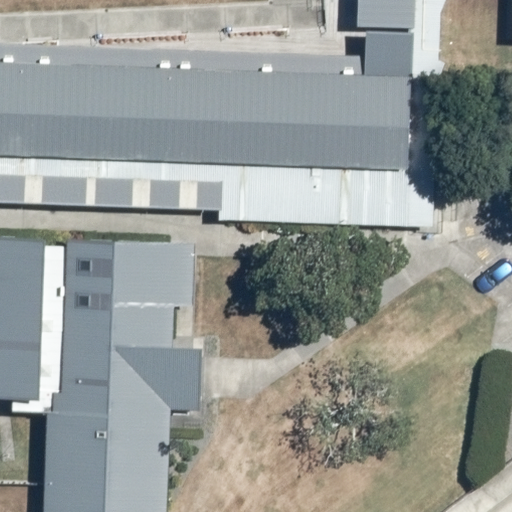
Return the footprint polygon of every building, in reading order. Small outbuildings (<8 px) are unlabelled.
[(415,0),(356,0),(355,25),(369,24),(415,25),(415,0)] [(415,0),(415,25),(369,24),(369,29),(412,32),(412,72),(438,73),(445,60),(440,58),(441,10),(445,0),(415,0)] [(412,32),(369,29),(364,29),(363,55),(363,72),(407,75),(412,72),(412,32)] [(0,43),(0,152),(405,165),(407,75),(363,72),(363,55),(0,43)] [(0,152),(0,171),(219,181),(219,209),(217,218),(432,225),(434,187),(438,73),(412,72),(407,75),(405,165),(0,152)] [(219,181),(0,171),(0,201),(219,209),(219,181)] [(43,237),(0,235),(0,398),(9,399),(7,411),(44,414),(41,485),(39,511),(164,511),(169,409),(197,410),(198,380),(199,345),(191,344),(193,304),(196,241),(64,236),(64,244),(42,242),(43,237)]
